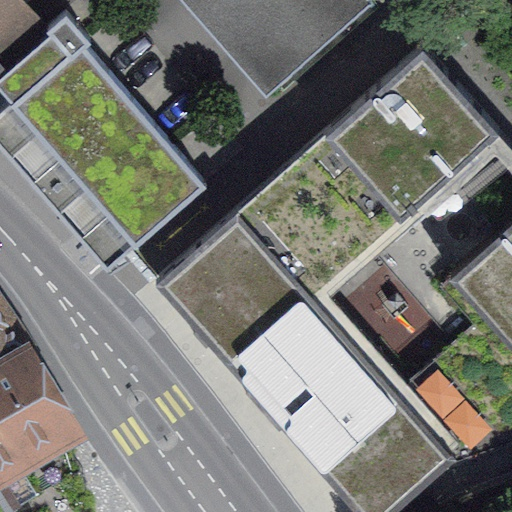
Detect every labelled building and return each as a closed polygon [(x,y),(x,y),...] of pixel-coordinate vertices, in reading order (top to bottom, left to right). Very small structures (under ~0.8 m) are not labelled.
[(0,0),(0,53),(47,11),(36,0),(0,0)] [(372,0),(207,0),(282,86),(376,4),(372,0)] [(12,98),(0,108),(0,144),(107,266),(206,180),(84,41),(90,36),(66,8),(47,25),(51,29),(29,47),(0,72),(0,83),(4,88),(12,98)] [(422,42),(325,127),(400,212),(488,135),(489,136),(498,127),(422,42)] [(325,127),(156,277),(362,511),(385,511),(451,455),(455,460),(511,440),(511,314),(466,263),(454,273),(452,271),(440,282),(473,320),(397,386),(312,290),(400,212),(325,127)] [(466,263),(511,314),(511,214),(450,269),(452,271),(454,273),(466,263)] [(0,362),(22,349),(0,317),(0,362)] [(22,349),(0,362),(0,459),(50,428),(64,419),(22,349)] [(50,428),(0,459),(0,511),(70,511),(61,478),(77,470),(69,437),(58,443),(50,428)]
